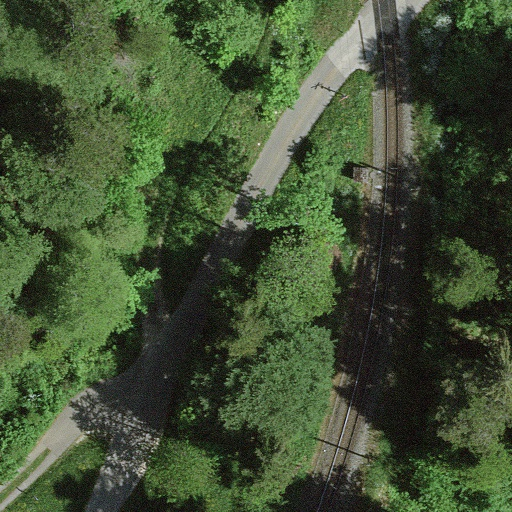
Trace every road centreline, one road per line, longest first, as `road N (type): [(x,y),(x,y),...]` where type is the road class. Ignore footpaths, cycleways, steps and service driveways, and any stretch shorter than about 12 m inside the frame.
road 1 (unclassified): [(108,511),(160,386),(271,162),(333,69),(402,0)]
road 2 (track): [(160,386),(0,495)]
